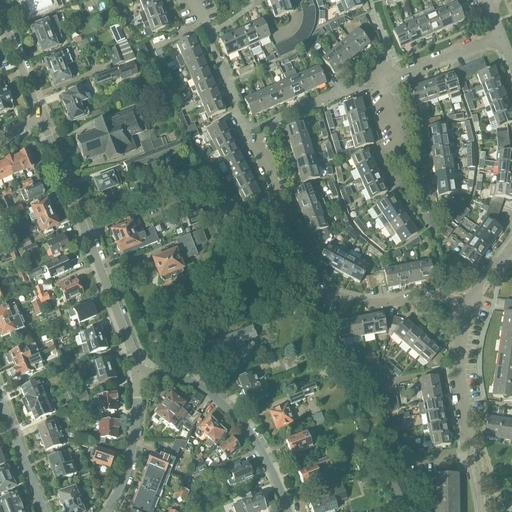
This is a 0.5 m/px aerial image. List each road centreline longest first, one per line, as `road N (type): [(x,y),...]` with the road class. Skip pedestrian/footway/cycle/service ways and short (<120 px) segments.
road 1 (residential): [(465,305),(436,295),(342,297),(303,272),(273,184),(190,0)]
road 2 (residential): [(136,372),(43,119)]
road 3 (residential): [(288,511),(270,467),(218,400),(194,384),(136,372)]
road 4 (residential): [(481,511),(456,372),(465,305)]
road 5 (residential): [(391,152),(385,81),(502,40)]
road 6 (residential): [(106,511),(133,445),(136,372)]
road 7 (residential): [(44,511),(0,395)]
